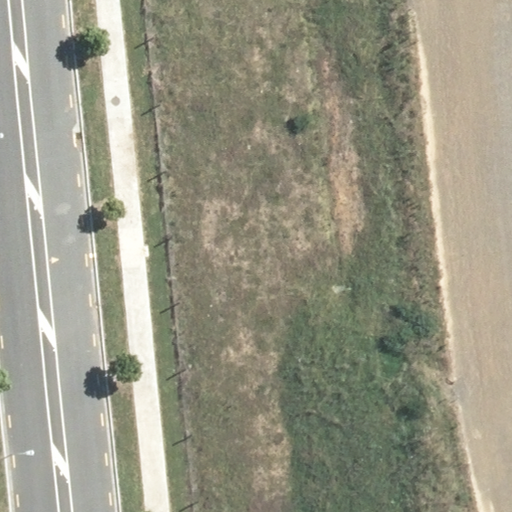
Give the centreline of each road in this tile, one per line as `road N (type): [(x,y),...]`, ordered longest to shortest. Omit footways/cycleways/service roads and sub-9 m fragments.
road 1 (track): [(397,0),(385,179),(511,510)]
road 2 (unclassified): [(29,0),(83,511)]
